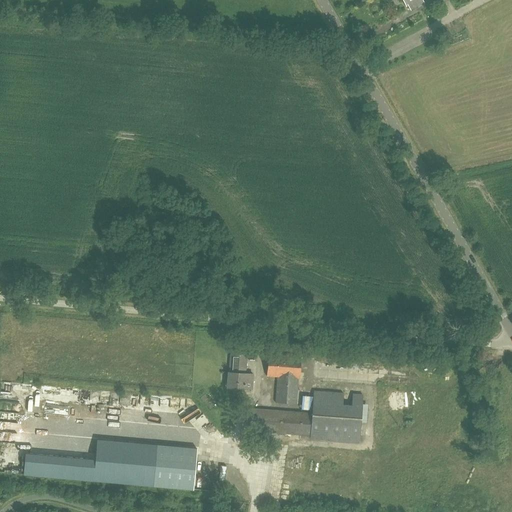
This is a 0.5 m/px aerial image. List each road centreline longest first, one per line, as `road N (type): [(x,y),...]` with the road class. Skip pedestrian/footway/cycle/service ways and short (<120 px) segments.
road 1 (unclassified): [(0,298),(511,344)]
road 2 (unclassified): [(511,337),(320,0)]
